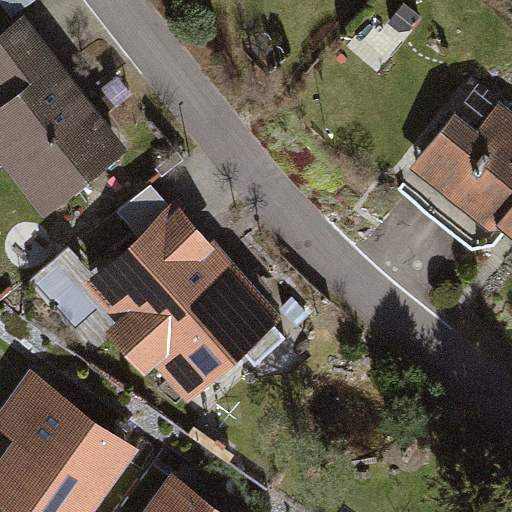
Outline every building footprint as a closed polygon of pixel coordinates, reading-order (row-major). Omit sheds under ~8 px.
[(120,154),(14,26),(0,37),(0,186),(33,226),(120,154)] [(511,260),(511,119),(496,106),(470,137),(447,117),(404,167),(511,260)] [(277,323),(174,210),(75,301),(104,332),(95,341),(136,386),(145,377),(178,413),(277,323)] [(0,511),(89,511),(129,456),(22,382),(0,413),(0,449),(3,451),(0,455),(0,511)] [(207,511),(162,480),(140,511),(207,511)]
